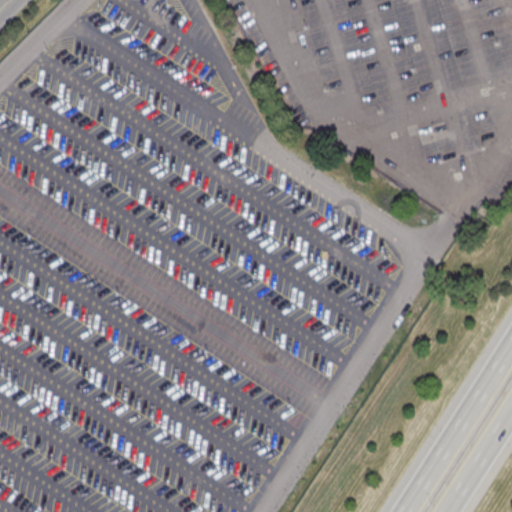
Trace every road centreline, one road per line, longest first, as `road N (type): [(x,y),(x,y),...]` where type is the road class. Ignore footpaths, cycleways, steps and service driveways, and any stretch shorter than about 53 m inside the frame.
road 1 (motorway): [(511,347),(405,511)]
road 2 (motorway): [(440,511),(511,399)]
